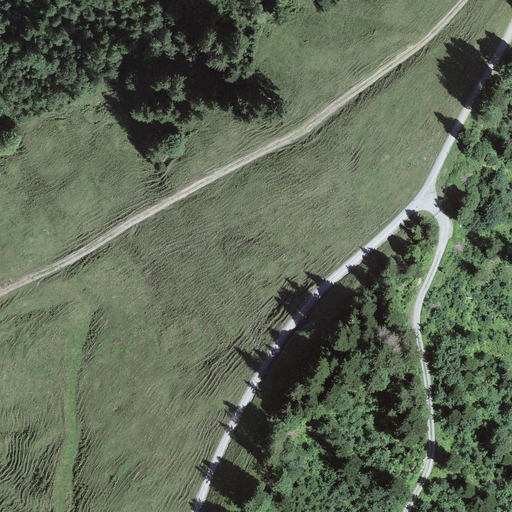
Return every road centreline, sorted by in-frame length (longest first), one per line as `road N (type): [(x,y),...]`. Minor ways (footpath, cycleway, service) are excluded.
road 1 (track): [(0,295),(306,129),(432,34),(464,0)]
road 2 (track): [(424,197),(287,330),(248,391),(195,511)]
road 3 (track): [(405,511),(432,453),(416,314),(444,230),(424,197)]
road 4 (track): [(424,197),(511,38)]
